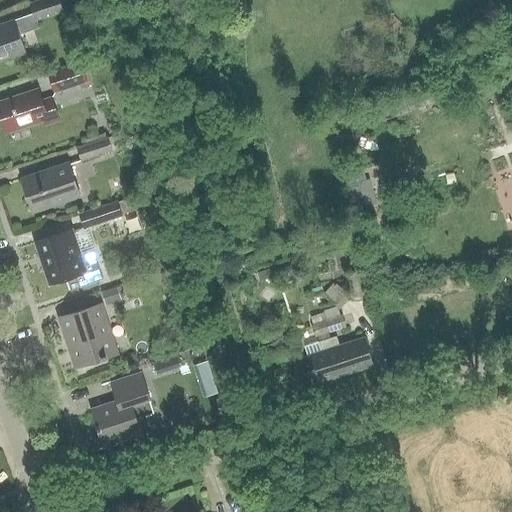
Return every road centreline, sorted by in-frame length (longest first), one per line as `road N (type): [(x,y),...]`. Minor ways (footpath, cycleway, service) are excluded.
road 1 (unclassified): [(44,507),(511,356)]
road 2 (residential): [(44,507),(0,389)]
